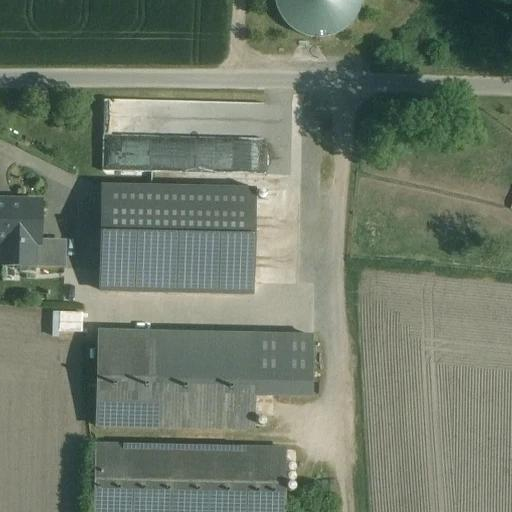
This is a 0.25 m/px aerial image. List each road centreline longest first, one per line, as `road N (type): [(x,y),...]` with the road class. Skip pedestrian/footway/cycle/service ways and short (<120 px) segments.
road 1 (unclassified): [(511,87),(0,78)]
road 2 (track): [(346,86),(340,274),(348,511)]
